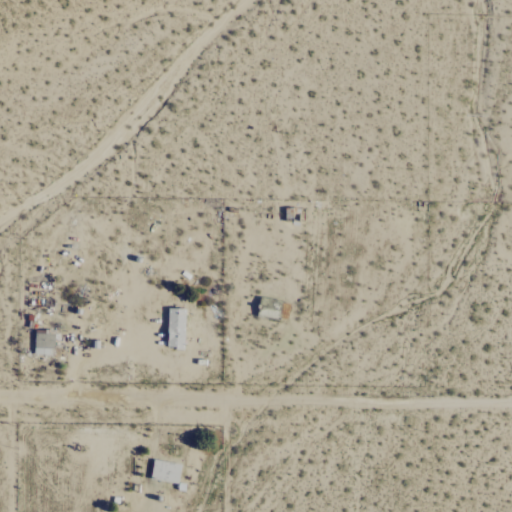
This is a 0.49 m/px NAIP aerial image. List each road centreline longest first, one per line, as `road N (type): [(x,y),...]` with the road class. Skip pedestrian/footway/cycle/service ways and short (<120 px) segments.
road 1 (track): [(511,400),(0,384)]
road 2 (track): [(234,511),(235,387)]
